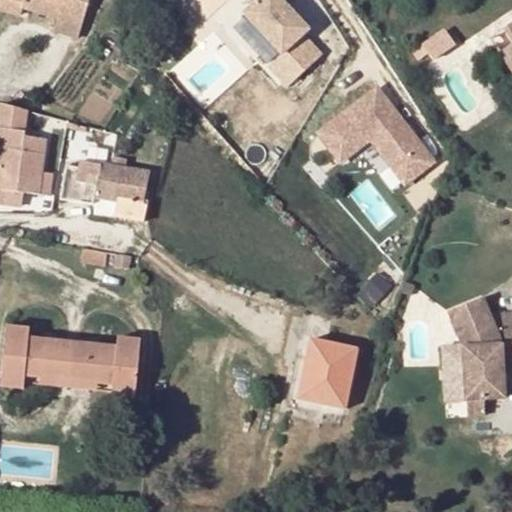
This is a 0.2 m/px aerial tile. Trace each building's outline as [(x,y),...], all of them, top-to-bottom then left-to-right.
[(24,5),(4,0),(0,0),(0,11),(20,18),(23,6),(24,5)] [(4,0),(24,5),(23,6),(57,17),(54,30),(78,37),(89,0),(4,0)] [(173,19),(180,7),(168,0),(163,0),(159,11),(173,19)] [(282,0),(255,0),(243,12),(281,53),(268,65),(286,85),(322,53),(303,33),(308,28),(282,0)] [(511,21),(503,28),(511,42),(503,49),(511,62),(511,21)] [(435,58),(458,45),(448,29),(425,42),(435,58)] [(511,62),(503,49),(498,52),(511,72),(511,62)] [(374,90),(315,134),(337,162),(367,139),(401,185),(429,164),(390,110),(385,114),(380,107),(385,103),(374,90)] [(385,103),(380,107),(385,114),(390,110),(385,103)] [(37,113),(31,121),(64,130),(68,120),(44,115),(37,113)] [(37,137),(22,134),(16,133),(13,151),(1,150),(0,156),(0,189),(22,192),(49,196),(52,177),(42,175),(44,156),(35,155),(37,137)] [(111,168),(113,156),(113,153),(88,149),(86,163),(111,168)] [(116,204),(122,171),(118,170),(120,158),(113,156),(111,168),(86,163),(78,161),(77,167),(66,165),(59,199),(92,206),(93,199),(116,204)] [(127,159),(120,158),(118,170),(122,171),(125,171),(127,159)] [(145,181),(147,182),(148,175),(125,171),(122,171),(116,204),(113,215),(143,220),(146,208),(141,207),(145,181)] [(141,207),(146,208),(150,182),(147,182),(145,181),(141,207)] [(22,192),(0,189),(0,204),(19,208),(22,192)] [(91,211),(113,215),(116,204),(93,199),(92,206),(91,211)] [(104,252),(80,248),(79,255),(79,263),(103,266),(104,252)] [(129,257),(116,256),(114,268),(128,269),(129,257)] [(481,295),(443,307),(463,371),(465,399),(502,397),(501,359),(511,358),(511,325),(491,326),(487,314),(481,295)] [(511,311),(487,314),(491,326),(511,325),(511,311)] [(334,320),(305,314),(300,337),(310,339),(298,398),(344,409),(357,349),(330,343),(334,320)] [(23,376),(38,377),(39,375),(68,378),(71,342),(28,338),(28,329),(6,326),(0,383),(0,385),(22,389),(23,376)] [(378,341),(385,344),(389,330),(378,326),(375,334),(380,336),(378,341)] [(96,380),(96,383),(111,384),(110,397),(134,399),(139,340),(115,338),(115,347),(71,342),(68,378),(96,380)] [(39,375),(38,377),(38,386),(67,389),(68,378),(39,375)] [(68,378),(67,389),(95,392),(96,383),(96,380),(68,378)]
